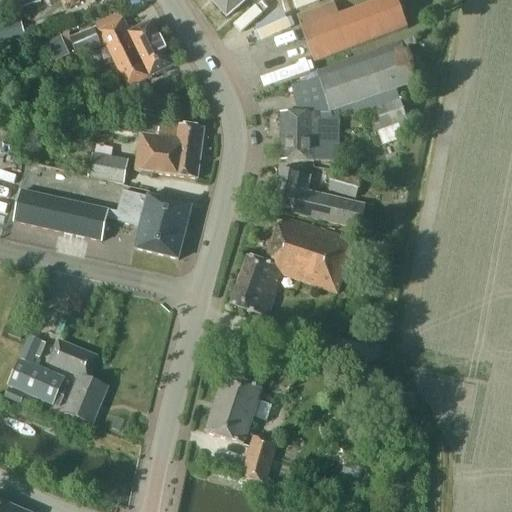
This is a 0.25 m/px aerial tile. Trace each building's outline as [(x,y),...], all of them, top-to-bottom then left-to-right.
[(20,0),(23,9),(41,3),(39,0),(20,0)] [(210,0),(226,18),(247,0),(210,0)] [(322,0),(296,0),(287,3),(291,13),(323,1),(322,0)] [(408,29),(396,0),(383,0),(339,17),(334,3),(296,17),(314,64),(408,29)] [(105,45),(115,66),(126,87),(102,97),(110,113),(140,99),(134,87),(173,68),(152,23),(129,34),(123,20),(99,32),(97,28),(70,39),(77,57),(105,45)] [(293,88),(299,114),(281,114),(281,162),(314,163),(314,162),(339,163),(339,121),(361,115),(368,137),(407,124),(396,90),(415,84),(405,54),(409,52),(407,48),(416,45),(414,39),(402,43),(317,73),(319,80),(293,88)] [(28,52),(33,70),(47,66),(42,48),(28,52)] [(59,115),(53,96),(22,106),(28,125),(59,115)] [(179,127),(159,125),(132,121),(131,135),(139,136),(134,172),(197,180),(204,129),(179,126),(179,127)] [(58,141),(56,155),(67,156),(69,142),(58,141)] [(87,178),(123,185),(128,162),(92,155),(87,178)] [(271,205),(292,210),(291,215),(360,230),(365,206),(306,193),(310,177),(279,170),(271,205)] [(355,199),(360,181),(334,174),(329,192),(355,199)] [(21,192),(17,209),(14,223),(101,243),(106,220),(140,228),(134,250),(178,261),(192,208),(148,197),(147,198),(122,192),(117,214),(21,192)] [(336,295),(347,265),(354,243),(280,219),(266,263),(248,257),(230,306),(267,320),(282,276),(336,295)] [(21,341),(24,332),(12,327),(8,336),(21,341)] [(51,407),(64,379),(33,365),(42,344),(28,337),(18,360),(19,360),(6,387),(8,388),(4,399),(19,406),(30,411),(35,400),(51,407)] [(97,358),(57,342),(48,364),(77,377),(61,415),(68,417),(67,419),(91,430),(109,389),(88,381),(97,358)] [(260,399),(262,390),(224,378),(206,434),(238,445),(244,447),(247,436),(252,423),(253,419),(266,422),(271,407),(258,403),(260,399)] [(266,486),(274,457),(279,459),(282,446),(253,438),(241,478),(266,486)] [(0,511),(22,511),(0,502),(0,511)]
